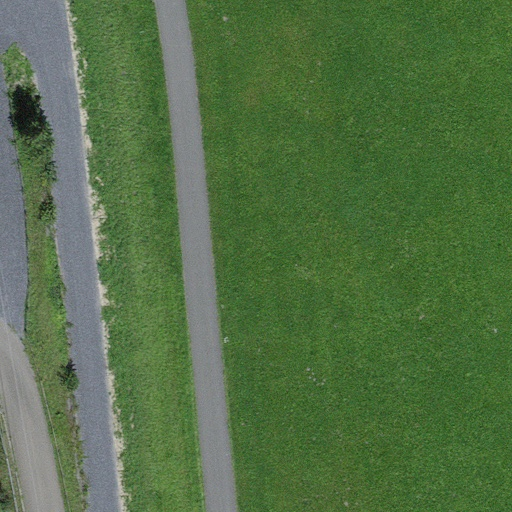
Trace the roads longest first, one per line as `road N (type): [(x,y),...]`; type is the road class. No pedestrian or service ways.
road 1 (track): [(41,0),(104,511)]
road 2 (track): [(178,0),(225,511)]
road 3 (track): [(0,337),(28,395),(49,511)]
road 4 (track): [(0,328),(8,259),(0,198)]
